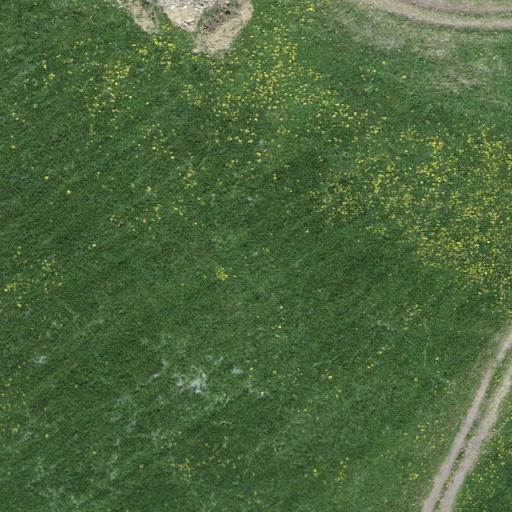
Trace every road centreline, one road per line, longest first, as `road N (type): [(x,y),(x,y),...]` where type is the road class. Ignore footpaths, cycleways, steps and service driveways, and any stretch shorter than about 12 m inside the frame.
road 1 (track): [(511,277),(431,511)]
road 2 (track): [(351,0),(384,15),(477,26),(511,21)]
